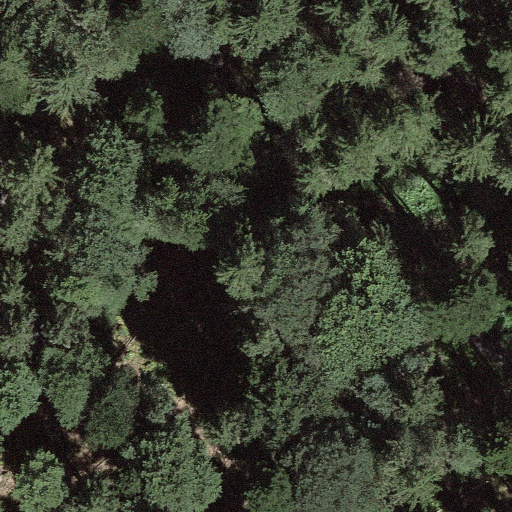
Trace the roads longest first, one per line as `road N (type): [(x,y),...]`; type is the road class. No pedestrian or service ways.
road 1 (track): [(511,378),(274,184),(169,0)]
road 2 (track): [(511,119),(324,0)]
